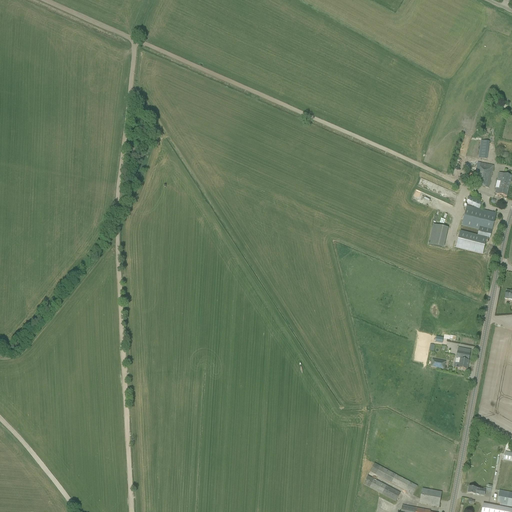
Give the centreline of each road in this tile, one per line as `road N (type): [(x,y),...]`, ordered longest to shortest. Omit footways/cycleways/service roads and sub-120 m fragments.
road 1 (track): [(135,41),(477,191),(510,214)]
road 2 (tertiary): [(451,511),(511,210)]
road 3 (track): [(131,511),(117,232)]
road 4 (track): [(117,232),(135,41)]
road 5 (track): [(76,511),(0,419)]
